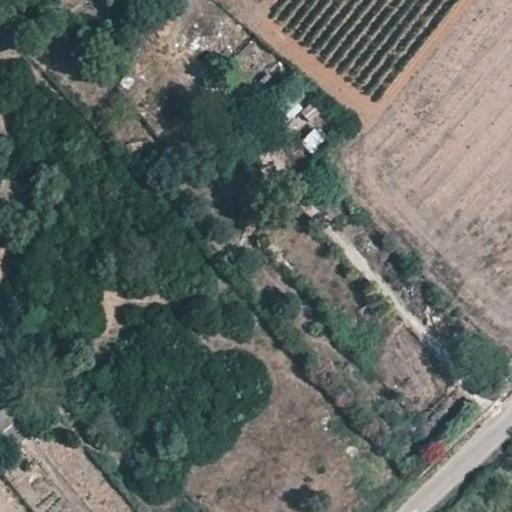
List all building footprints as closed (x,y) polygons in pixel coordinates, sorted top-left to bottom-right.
[(278,111),(286,119),(308,98),(300,90),(278,111)] [(308,98),(286,119),(288,121),(301,109),(310,118),(320,109),(308,98)] [(148,116),(164,133),(176,123),(154,99),(148,104),(154,110),(148,116)] [(176,123),(164,133),(203,176),(215,176),(225,165),(216,154),(209,159),(176,123)] [(338,266),(297,223),(274,243),(314,287),(338,266)] [(0,433),(0,434),(21,417),(9,403),(0,410),(0,433)] [(35,432),(21,417),(0,434),(0,433),(0,436),(10,450),(35,432)]
